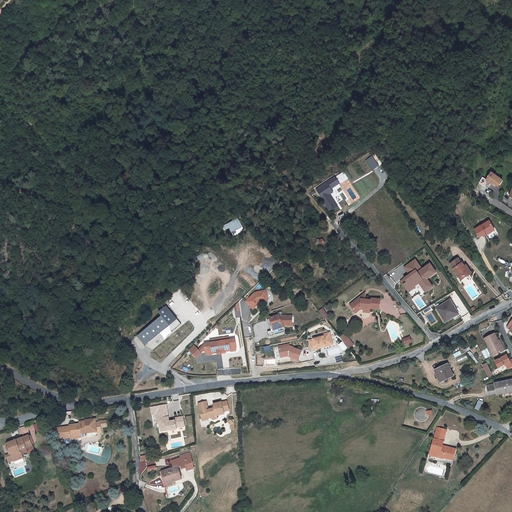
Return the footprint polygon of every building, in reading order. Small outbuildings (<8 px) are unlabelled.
[(499,188),(503,182),(492,174),(488,181),(483,179),(479,184),(488,190),(492,185),(494,186),(495,185),(497,186),(499,188)] [(330,187),(337,181),(334,176),(316,189),(323,199),(333,192),(330,187)] [(231,233),(243,228),(239,218),(227,224),(231,233)] [(486,236),(495,231),(489,222),(475,230),(479,238),(485,234),(486,236)] [(455,271),(461,278),(464,276),(468,279),(474,275),(466,263),(464,265),(460,259),(453,264),(456,270),(455,271)] [(420,286),(418,284),(408,291),(413,298),(416,296),(417,297),(426,291),(422,285),(420,286)] [(256,292),(246,301),(254,309),(260,303),(259,302),(260,301),(261,302),(264,301),(263,298),(268,297),(266,289),(256,292)] [(364,298),(362,295),(350,304),(356,311),(361,308),(364,308),(365,307),(369,308),(369,307),(378,309),(380,300),(370,298),(370,299),(364,298)] [(442,317),(445,315),(448,321),(453,318),(453,317),(455,316),(455,317),(459,315),(451,300),(437,308),(442,317)] [(161,316),(137,336),(144,345),(167,327),(171,332),(181,324),(166,306),(158,312),(161,316)] [(322,308),(319,311),(325,319),(329,316),(322,308)] [(293,327),(293,317),(283,317),(281,318),(280,316),(271,320),(275,330),(283,327),(293,327)] [(275,330),(271,320),(269,321),(273,332),(269,334),(271,339),(277,336),(276,332),(284,328),(283,327),(275,330)] [(210,339),(219,338),(218,330),(209,332),(210,339)] [(322,336),(308,340),(311,350),(320,348),(320,346),(325,344),(332,342),(329,332),(322,334),(322,336)] [(340,336),(348,347),(353,344),(345,333),(340,336)] [(485,339),(494,356),(504,351),(495,333),(485,339)] [(404,346),(412,343),(410,337),(402,339),(404,346)] [(218,342),(220,353),(224,353),(224,351),(228,351),(235,350),(233,340),(227,341),(218,342)] [(220,353),(218,342),(208,344),(203,344),(203,345),(204,351),(204,354),(210,353),(215,353),(215,354),(220,353)] [(288,346),(278,349),(279,356),(284,355),(284,357),(288,356),(288,354),(290,355),(289,357),(298,360),(301,351),(292,348),(288,346)] [(192,347),(187,351),(195,359),(199,354),(196,351),(192,347)] [(511,367),(511,360),(510,361),(507,356),(495,361),(499,368),(506,365),(508,370),(511,367)] [(489,376),(493,375),(487,363),(484,365),(489,376)] [(454,376),(449,364),(436,370),(439,378),(442,377),(444,381),(454,376)] [(491,388),(489,388),(491,395),(499,394),(499,395),(504,394),(504,397),(511,395),(511,381),(490,385),(491,388)] [(200,411),(202,417),(209,416),(210,417),(213,419),(217,418),(217,416),(224,414),(224,412),(229,411),(227,402),(222,403),(222,402),(214,404),(215,408),(208,409),(207,401),(199,403),(201,410),(200,411)] [(167,427),(168,430),(177,429),(177,426),(184,425),(182,416),(175,418),(175,421),(169,422),(166,409),(160,410),(159,406),(150,408),(152,416),(161,414),(162,418),(159,419),(160,425),(162,425),(162,427),(167,427)] [(428,414),(431,414),(430,409),(427,410),(426,408),(424,406),(421,406),(418,406),(416,407),(414,409),(413,411),(412,413),(412,415),(413,417),(415,419),(417,421),(419,421),(421,422),(423,421),(425,420),(427,418),(428,417),(428,415),(428,414)] [(50,430),(56,428),(54,420),(47,422),(50,430)] [(81,434),(89,433),(97,432),(98,434),(103,434),(102,428),(107,427),(106,422),(80,426),(80,424),(69,425),(70,427),(71,437),(81,436),(81,434)] [(71,437),(70,427),(56,429),(58,440),(71,438),(71,437)] [(454,449),(441,446),(439,446),(439,441),(442,442),(444,430),(435,428),(428,460),(451,464),(454,449)] [(20,450),(26,448),(32,446),(28,436),(7,444),(8,448),(7,448),(9,454),(5,456),(8,463),(13,461),(23,458),(22,455),(20,450)] [(177,466),(178,467),(180,466),(181,469),(186,468),(185,467),(189,466),(189,464),(191,463),(193,463),(190,452),(179,455),(180,457),(171,460),(173,468),(177,466)] [(173,479),(173,481),(181,479),(178,467),(177,466),(173,468),(161,471),(162,475),(164,482),(173,479)] [(164,482),(162,475),(161,475),(164,486),(174,483),(173,481),(173,479),(164,482)]
